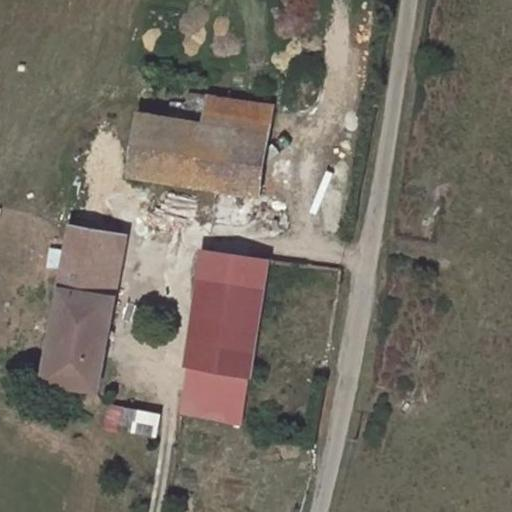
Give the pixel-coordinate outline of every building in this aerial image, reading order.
[(262,193),(280,99),(210,85),(198,123),(144,115),(134,173),(262,193)] [(66,225),(34,383),(90,392),(119,236),(66,225)] [(270,253),(204,241),(188,365),(252,373),(270,253)] [(99,430),(122,435),(150,434),(154,412),(105,402),(99,430)] [(299,410),(297,427),(313,429),(315,412),(299,410)]
